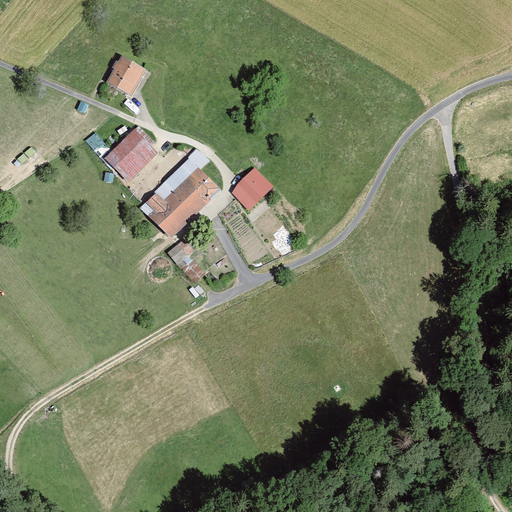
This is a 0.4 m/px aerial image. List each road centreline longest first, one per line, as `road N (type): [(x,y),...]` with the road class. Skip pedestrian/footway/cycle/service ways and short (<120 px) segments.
road 1 (unclassified): [(511,76),(458,93),(421,121),(350,229),(309,258),(250,284),(211,211)]
road 2 (track): [(444,103),(487,330),(478,451),(506,511)]
road 3 (track): [(250,284),(21,422),(8,442),(17,511)]
